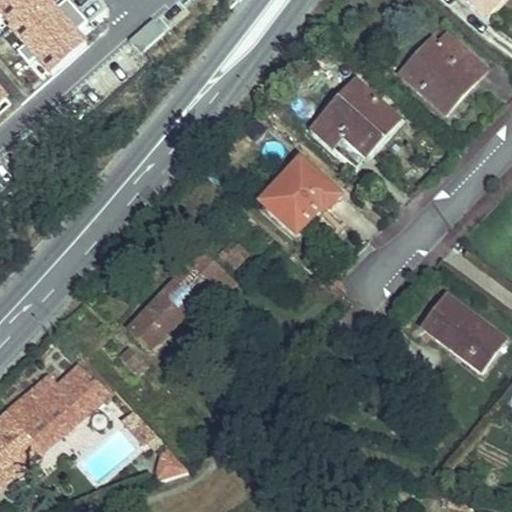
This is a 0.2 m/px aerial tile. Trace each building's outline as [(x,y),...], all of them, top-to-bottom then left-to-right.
[(465,0),(487,19),(503,0),(465,0)] [(407,82),(447,117),(487,72),(447,37),(438,47),(432,42),(417,59),(422,64),(407,82)] [(401,77),(407,82),(422,64),(417,59),(401,77)] [(320,138),(357,171),(400,122),(354,82),(337,101),(346,109),(320,138)] [(311,131),(320,138),(346,109),(337,101),(311,131)] [(246,133),(256,142),(266,132),(256,122),(246,133)] [(261,205),(297,238),(323,210),(327,214),(341,198),(300,161),(261,205)] [(219,256),(236,272),(251,255),(239,244),(228,256),(223,251),(219,256)] [(149,354),(212,288),(223,297),(236,283),(204,254),(128,334),(149,354)] [(424,331),(482,374),(507,342),(485,326),(482,329),(475,324),(478,321),(448,299),(424,331)] [(475,324),(482,329),(485,326),(478,321),(475,324)] [(121,361),(131,372),(141,363),(130,353),(121,361)] [(131,372),(137,378),(146,369),(141,363),(131,372)] [(0,422),(0,491),(110,397),(80,369),(60,388),(51,379),(0,422)] [(124,424),(144,447),(148,444),(154,451),(163,444),(136,414),(124,424)] [(158,475),(161,483),(189,474),(169,452),(162,459),(158,475)]
